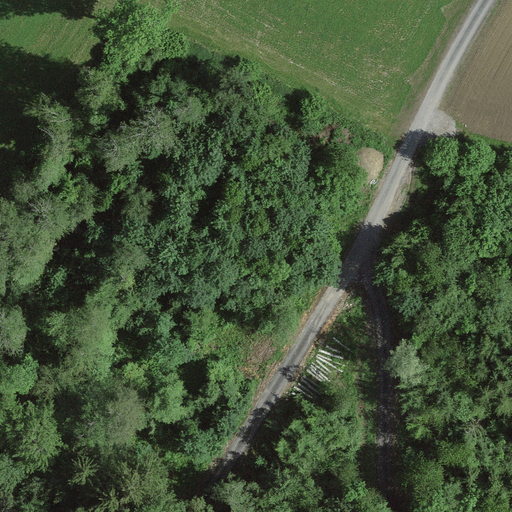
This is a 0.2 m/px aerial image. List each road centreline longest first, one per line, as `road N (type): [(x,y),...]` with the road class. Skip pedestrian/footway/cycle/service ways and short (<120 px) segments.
road 1 (unclassified): [(193,511),(358,255)]
road 2 (unclassified): [(358,255),(454,52),(488,0)]
road 3 (unclassified): [(390,511),(383,316),(358,255)]
